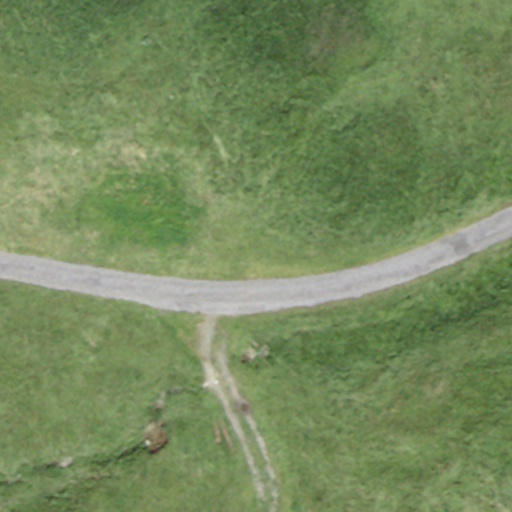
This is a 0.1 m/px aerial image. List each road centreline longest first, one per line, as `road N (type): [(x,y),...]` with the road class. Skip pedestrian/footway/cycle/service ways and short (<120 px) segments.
road 1 (track): [(511,227),(384,277),(225,300),(0,262)]
road 2 (track): [(200,296),(252,434),(267,497),(263,511)]
